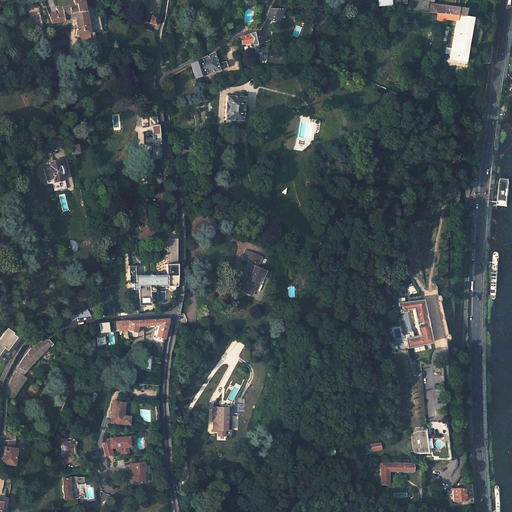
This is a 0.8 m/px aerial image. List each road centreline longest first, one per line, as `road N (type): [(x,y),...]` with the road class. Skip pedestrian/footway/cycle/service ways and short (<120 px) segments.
road 1 (tertiary): [(507,0),(476,285),(482,511)]
road 2 (unclassified): [(174,314),(85,322),(28,345),(6,381),(0,436)]
road 3 (unclassified): [(157,74),(178,199),(174,314)]
road 4 (unclassified): [(174,314),(162,402),(173,511)]
road 5 (residential): [(157,74),(258,26),(271,0)]
